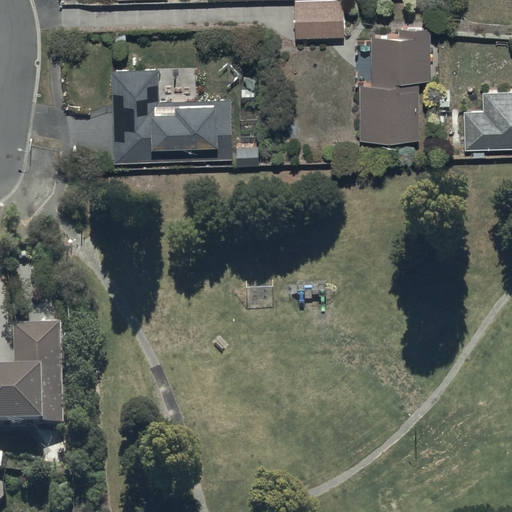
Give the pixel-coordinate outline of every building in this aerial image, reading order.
[(342,0),(294,0),(295,35),(344,34),(342,0)] [(370,81),(359,81),(359,138),(420,137),(419,78),(430,78),(429,25),(398,25),(398,34),(370,34),(370,81)] [(158,99),(157,68),(112,68),(114,159),(232,156),(230,96),(158,99)] [(463,108),(464,147),(511,145),(511,87),(482,88),(482,107),(463,108)] [(15,375),(0,375),(0,430),(65,429),(61,327),(14,329),(15,375)]
